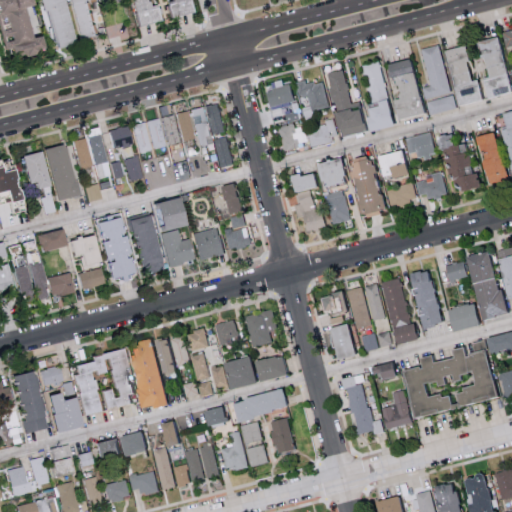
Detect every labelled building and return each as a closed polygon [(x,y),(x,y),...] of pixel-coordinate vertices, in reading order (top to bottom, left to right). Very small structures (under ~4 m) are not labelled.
[(0,0),(0,34),(2,41),(0,41),(0,47),(4,60),(38,49),(32,32),(30,33),(24,17),(21,18),(17,8),(25,6),(23,0),(0,0)] [(36,0),(50,49),(71,44),(59,0),(36,0)] [(65,0),(74,41),(92,37),(84,3),(89,2),(88,0),(65,0)] [(126,0),(131,26),(155,22),(152,5),(145,6),(143,0),(126,0)] [(168,0),(162,1),(166,18),(187,13),(183,0),(168,0)] [(509,92),(496,36),(475,41),(484,76),(480,77),(485,97),(509,92)] [(438,44),(419,48),(428,85),(421,87),(424,98),(449,92),(438,44)] [(443,50),(457,105),(480,99),(474,79),(470,80),(461,45),(443,50)] [(421,113),(408,58),(386,63),(395,98),(391,99),(395,119),(421,113)] [(377,61),(361,65),(370,103),(364,104),(367,116),(363,117),(367,131),(392,125),(377,61)] [(334,109),(351,105),(342,69),(326,73),(334,109)] [(265,83),(269,105),(294,100),(291,81),(282,83),(281,80),(265,83)] [(323,81),(304,83),(304,80),(298,81),(301,103),(302,103),(303,112),(327,108),(323,81)] [(425,101),(429,114),(456,107),(452,94),(425,101)] [(198,145),(211,143),(203,106),(190,109),(198,145)] [(333,112),(336,129),(360,124),(357,108),(333,112)] [(180,141),(193,140),(189,111),(176,112),(180,141)] [(283,150),(304,146),(301,126),(295,127),(293,120),(299,119),(297,111),(286,112),(288,124),(279,125),(283,150)] [(181,142),(172,114),(161,118),(169,145),(181,142)] [(308,145),(337,138),(333,117),(324,119),(325,124),(304,128),(308,145)] [(165,146),(159,118),(147,120),(153,149),(165,146)] [(149,151),(145,122),(133,124),(137,152),(149,151)] [(133,144),(128,125),(106,130),(111,149),(133,144)] [(86,129),(96,178),(108,176),(98,127),(86,129)] [(436,153),(430,131),(404,138),(408,152),(416,150),(418,158),(436,153)] [(459,191),(480,186),(477,171),(471,173),(463,142),(455,144),(452,132),(438,136),(449,178),(455,177),(459,191)] [(487,185),(504,181),(495,132),(477,135),(487,185)] [(232,163),(226,136),(213,139),(220,166),(232,163)] [(73,140),(78,168),(91,166),(86,138),(73,140)] [(40,149),(52,200),(74,195),(62,144),(40,149)] [(381,179),(406,173),(400,149),(375,155),(381,179)] [(31,189),(44,186),(38,152),(17,156),(23,184),(30,183),(31,189)] [(126,181),(141,178),(137,156),(123,159),(126,181)] [(359,216),(384,211),(381,194),(377,194),(371,164),(368,164),(366,156),(348,160),(359,216)] [(320,187),(344,182),(338,157),(314,163),(320,187)] [(108,163),(113,178),(121,176),(117,160),(108,163)] [(0,200),(0,202),(11,201),(6,164),(0,164),(0,200)] [(293,192),(314,187),(310,171),(289,177),(293,192)] [(447,193),(442,172),(416,178),(420,198),(447,193)] [(241,211),(235,182),(220,185),(226,214),(241,211)] [(87,202),(100,198),(96,183),(83,187),(87,202)] [(416,201),(414,184),(387,187),(389,204),(416,201)] [(314,209),(310,190),(297,193),(299,203),(294,204),(297,220),(304,219),(307,230),(326,226),(321,208),(314,209)] [(349,220),(344,190),(326,193),(330,223),(349,220)] [(179,227),(174,198),(150,202),(156,231),(179,227)] [(125,220),(140,275),(162,269),(147,214),(125,220)] [(232,228),(246,225),(243,214),(229,217),(232,228)] [(129,276),(118,217),(93,222),(100,260),(104,259),(107,279),(115,277),(115,278),(129,276)] [(228,249),(250,244),(245,226),(224,232),(228,249)] [(197,260),(223,253),(216,227),(191,234),(197,260)] [(35,251),(63,246),(60,229),(32,234),(35,251)] [(193,260),(187,238),(179,240),(177,229),(159,233),(167,266),(193,260)] [(65,240),(68,256),(77,254),(80,269),(97,266),(91,235),(65,240)] [(463,254),(480,318),(505,311),(499,287),(495,287),(486,249),(463,254)] [(447,279),(466,276),(463,259),(444,263),(447,279)] [(31,301),(43,298),(33,262),(21,265),(31,301)] [(0,288),(8,287),(3,264),(0,264),(0,288)] [(19,266),(8,268),(15,303),(26,301),(19,266)] [(76,273),(79,289),(103,285),(99,268),(76,273)] [(410,270),(417,326),(438,323),(432,277),(426,278),(425,269),(410,270)] [(44,277),(48,297),(73,292),(70,272),(44,277)] [(381,280),(395,342),(414,338),(401,276),(381,280)] [(373,319),(385,316),(376,282),(364,285),(373,319)] [(372,323),(362,285),(346,289),(356,327),(372,323)] [(344,289),(319,294),(322,312),(348,307),(344,289)] [(444,309),(451,330),(480,320),(474,300),(444,309)] [(245,314),(253,346),(271,341),(269,330),(276,328),(272,308),(245,314)] [(351,354),(345,314),(330,317),(332,325),(328,326),(333,357),(351,354)] [(213,324),(218,342),(239,336),(234,318),(213,324)] [(191,350),(208,345),(203,327),(186,331),(191,350)] [(511,329),(485,335),(487,350),(511,346),(511,348),(511,347),(511,329)] [(360,335),(365,350),(378,347),(374,331),(360,335)] [(178,365),(190,362),(183,333),(170,336),(178,365)] [(161,372),(173,369),(165,336),(152,339),(161,372)] [(126,343),(140,407),(164,402),(149,338),(126,343)] [(80,415),(96,410),(87,373),(101,369),(98,358),(102,357),(112,395),(108,396),(106,388),(97,390),(101,409),(129,401),(126,393),(130,392),(118,348),(70,361),(73,373),(69,374),(80,415)] [(190,355),(196,379),(208,376),(203,352),(190,355)] [(253,358),(256,378),(285,374),(282,354),(253,358)] [(216,390),(254,380),(248,355),(210,365),(216,390)] [(378,371),(380,379),(393,375),(388,360),(368,366),(370,373),(378,371)] [(60,382),(57,365),(38,369),(41,386),(60,382)] [(21,432),(43,428),(32,369),(11,373),(21,432)] [(355,434),(384,428),(382,418),(370,420),(361,373),(344,376),(355,434)] [(184,396),(211,393),(210,380),(183,383),(184,396)] [(0,381),(0,401),(10,400),(8,388),(1,389),(0,381)] [(229,399),(234,418),(285,407),(281,388),(229,399)] [(391,392),(394,403),(380,407),(386,428),(411,421),(402,389),(391,392)] [(69,395),(53,399),(52,391),(41,394),(49,430),(75,425),(69,395)] [(202,409),(206,424),(227,419),(223,404),(202,409)] [(267,421),(277,452),(295,447),(286,415),(267,421)] [(165,446),(177,442),(170,419),(158,422),(165,446)] [(262,438),(257,420),(240,424),(245,443),(262,438)] [(0,441),(11,441),(11,428),(1,428),(1,424),(0,423),(0,441)] [(222,447),(226,467),(234,465),(235,469),(247,467),(240,429),(229,432),(232,445),(222,447)] [(144,449),(141,430),(118,434),(121,453),(144,449)] [(212,442),(205,443),(203,430),(187,433),(190,445),(200,443),(206,477),(218,474),(212,442)] [(164,446),(161,432),(154,433),(157,448),(164,446)] [(97,460),(120,454),(115,435),(92,442),(97,460)] [(252,465),(268,461),(263,443),(247,447),(252,465)] [(68,454),(66,445),(49,449),(52,461),(45,463),(48,477),(69,472),(65,455),(68,454)] [(162,489),(175,486),(166,447),(153,450),(162,489)] [(204,478),(197,447),(184,450),(192,481),(204,478)] [(76,453),(79,465),(92,463),(90,450),(76,453)] [(29,458),(33,485),(47,483),(43,456),(29,458)] [(190,483),(186,463),(173,465),(176,485),(190,483)] [(11,496),(29,493),(24,465),(6,469),(11,496)] [(132,489),(140,487),(142,494),(158,490),(153,469),(129,474),(132,489)] [(511,469),(497,469),(498,497),(511,496),(511,469)] [(467,511),(491,511),(484,472),(461,477),(467,511)] [(90,506),(101,503),(94,476),(83,479),(90,506)] [(130,496),(125,478),(103,484),(107,502),(130,496)] [(61,511),(76,511),(78,511),(73,481),(57,483),(61,511)] [(458,511),(453,481),(433,484),(437,511),(458,511)] [(418,511),(433,511),(428,491),(410,495),(413,510),(418,509),(418,511)] [(375,499),(377,511),(400,511),(397,494),(375,499)] [(56,511),(54,497),(33,500),(35,511),(56,511)] [(15,511),(33,511),(32,502),(15,505),(15,511)]
